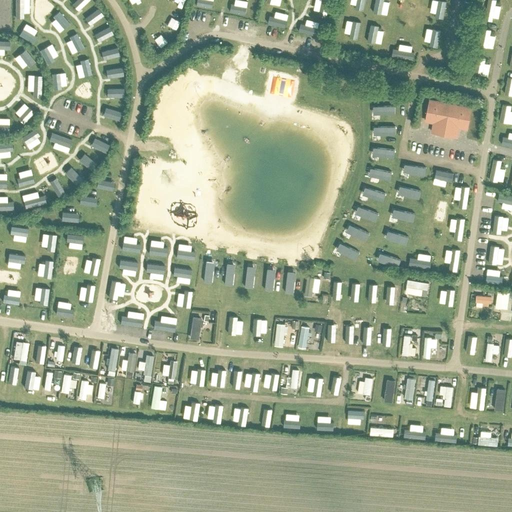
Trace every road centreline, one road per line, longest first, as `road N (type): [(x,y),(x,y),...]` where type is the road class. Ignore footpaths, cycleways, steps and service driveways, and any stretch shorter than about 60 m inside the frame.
road 1 (track): [(182,390),(336,400),(346,360)]
road 2 (track): [(167,416),(0,399)]
road 3 (track): [(376,406),(511,417)]
